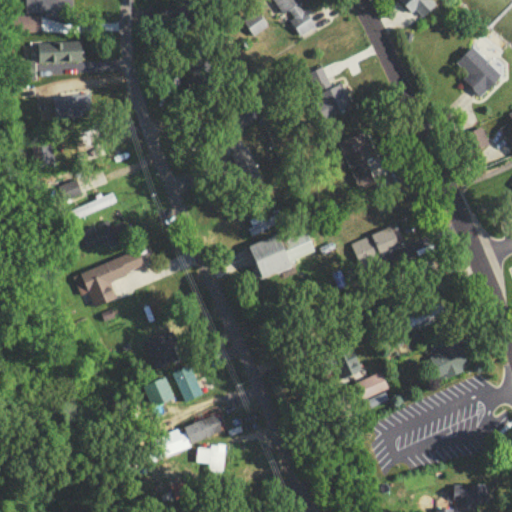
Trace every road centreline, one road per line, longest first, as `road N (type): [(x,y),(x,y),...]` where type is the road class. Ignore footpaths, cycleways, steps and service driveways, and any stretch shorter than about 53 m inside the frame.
road 1 (residential): [(320,511),(251,396),(198,277),(127,79),(121,0)]
road 2 (tertiary): [(354,0),(511,354)]
